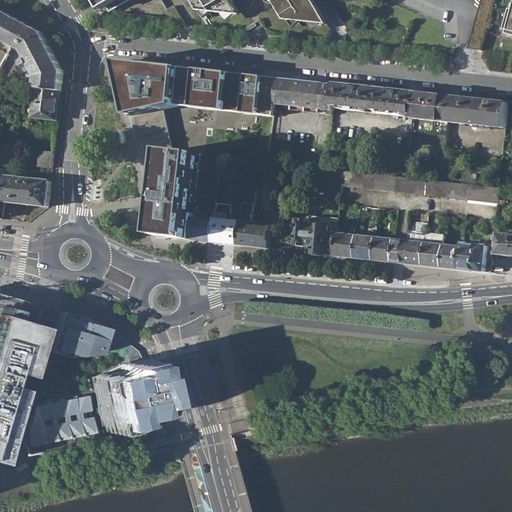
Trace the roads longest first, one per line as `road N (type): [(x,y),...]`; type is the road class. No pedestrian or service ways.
road 1 (residential): [(82,44),(511,84)]
road 2 (residential): [(82,44),(72,226)]
road 3 (primary): [(511,295),(341,300)]
road 4 (primary): [(151,321),(215,477)]
road 5 (primary): [(215,477),(187,311)]
road 6 (primary): [(190,293),(341,300)]
